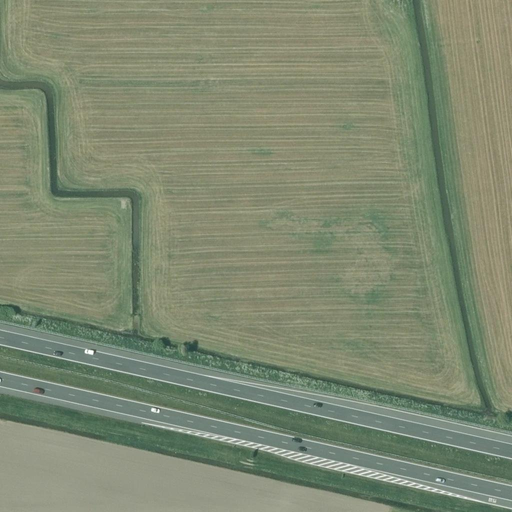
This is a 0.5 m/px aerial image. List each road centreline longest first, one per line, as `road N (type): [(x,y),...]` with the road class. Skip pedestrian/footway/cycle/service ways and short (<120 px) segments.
road 1 (motorway): [(0,379),(511,494)]
road 2 (motorway): [(511,452),(0,337)]
